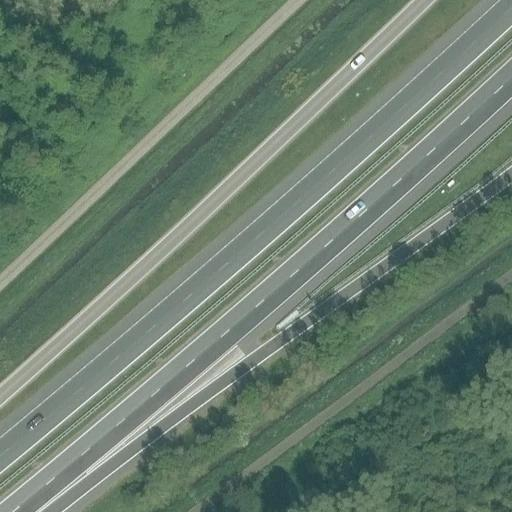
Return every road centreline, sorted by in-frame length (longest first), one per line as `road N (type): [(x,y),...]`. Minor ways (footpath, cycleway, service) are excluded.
road 1 (motorway): [(511,7),(0,459)]
road 2 (motorway): [(11,511),(412,173),(511,76)]
road 3 (motorway): [(17,511),(276,350),(511,177)]
road 4 (motorway): [(427,0),(120,294),(0,397)]
road 5 (unclassified): [(0,283),(298,0)]
